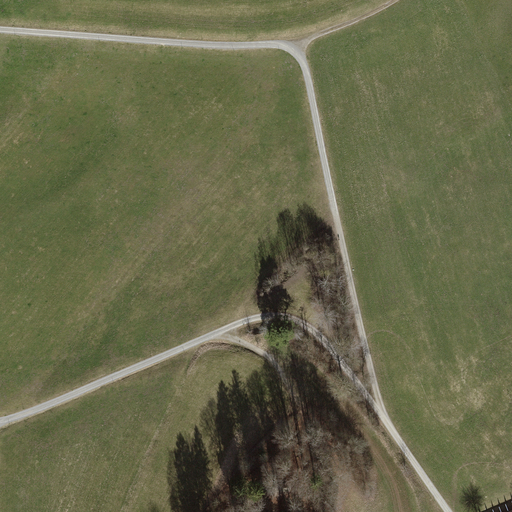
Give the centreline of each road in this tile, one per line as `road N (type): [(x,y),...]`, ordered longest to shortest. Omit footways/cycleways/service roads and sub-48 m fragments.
road 1 (track): [(382,415),(296,53),(275,44),(0,29)]
road 2 (track): [(220,332),(259,316),(305,325),(382,415),(448,511)]
road 3 (track): [(0,422),(220,332)]
